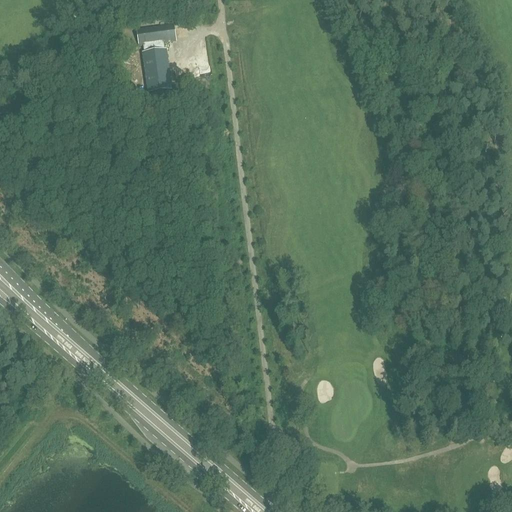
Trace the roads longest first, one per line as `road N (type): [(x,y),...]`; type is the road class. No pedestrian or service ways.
road 1 (primary): [(274,511),(0,266)]
road 2 (primary): [(0,300),(246,511)]
